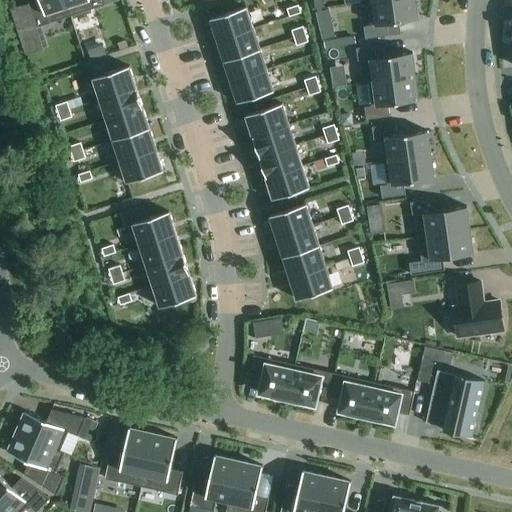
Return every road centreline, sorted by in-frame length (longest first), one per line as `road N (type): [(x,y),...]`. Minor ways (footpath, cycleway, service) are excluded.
road 1 (residential): [(215,412),(226,353),(220,236),(148,0)]
road 2 (residential): [(215,412),(511,481)]
road 3 (residential): [(0,365),(215,412)]
road 4 (residential): [(511,198),(490,152),(475,87),(477,0)]
